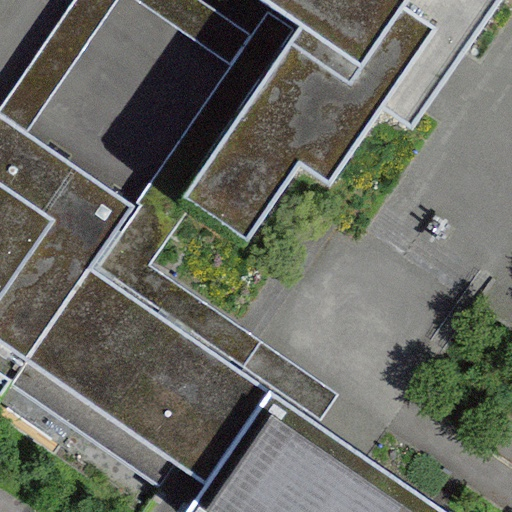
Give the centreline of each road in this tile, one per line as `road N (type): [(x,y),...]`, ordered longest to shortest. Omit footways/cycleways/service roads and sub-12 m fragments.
road 1 (unknown): [(8,511),(0,507),(0,39),(28,0)]
road 2 (unknown): [(511,119),(376,306),(390,408),(437,443),(511,475)]
